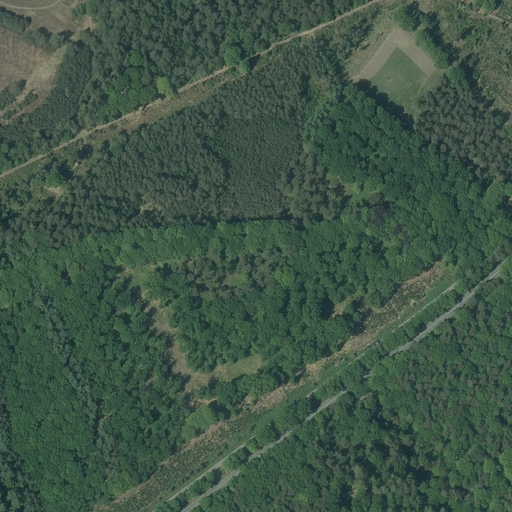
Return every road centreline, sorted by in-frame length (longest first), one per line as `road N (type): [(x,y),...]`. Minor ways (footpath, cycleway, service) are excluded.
road 1 (track): [(309,31),(343,94),(313,159),(381,196),(393,216),(335,222),(285,241),(113,253),(0,297)]
road 2 (unclassified): [(154,511),(511,234)]
road 3 (track): [(83,511),(303,371),(427,250)]
road 4 (track): [(379,0),(0,175)]
road 5 (primary): [(187,511),(511,259)]
road 6 (track): [(0,280),(59,195),(84,134)]
road 7 (track): [(53,0),(81,11),(92,28),(90,80),(76,120),(84,134)]
